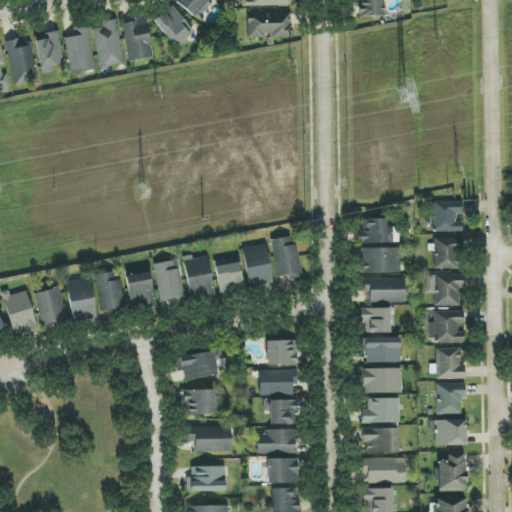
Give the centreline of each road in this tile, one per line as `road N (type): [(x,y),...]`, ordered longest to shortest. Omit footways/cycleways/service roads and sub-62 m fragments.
road 1 (residential): [(495,511),(487,0)]
road 2 (residential): [(326,305),(6,374)]
road 3 (residential): [(326,305),(321,0)]
road 4 (residential): [(328,511),(326,305)]
road 5 (residential): [(140,340),(155,414),(157,511)]
